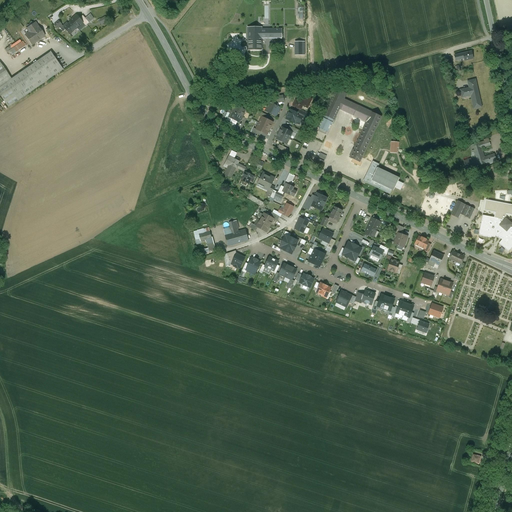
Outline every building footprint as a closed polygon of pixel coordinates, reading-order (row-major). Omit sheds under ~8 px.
[(79,18),(76,15),(70,20),(71,22),(71,21),(77,28),(83,23),(83,22),(79,18)] [(89,23),(83,15),(79,18),(83,22),(83,23),(86,26),(89,23)] [(71,22),(67,25),(66,24),(63,26),(63,27),(61,29),(63,31),(66,29),(70,34),(77,28),(71,21),(71,22)] [(38,27),(35,23),(27,28),(30,32),(25,35),(31,44),(44,35),(38,27)] [(261,27),(248,27),(248,50),(261,50),(261,38),(261,29),(261,27)] [(281,29),(261,29),(261,38),(277,38),(281,38),(281,29)] [(23,41),(9,51),(12,55),(26,45),(23,41)] [(10,79),(6,82),(18,100),(63,69),(51,51),(10,79)] [(473,52),(465,54),(457,56),(458,61),(466,59),(466,61),(474,59),(473,52)] [(10,79),(0,65),(0,95),(8,107),(18,100),(6,82),(10,79)] [(482,107),(476,80),(469,82),(471,88),(462,90),(463,97),(472,95),(475,108),(482,107)] [(388,102),(357,87),(352,97),(363,102),(360,107),(362,108),(365,103),(383,112),(388,102)] [(337,89),(324,115),(325,115),(333,119),(334,120),(339,109),(344,99),(346,93),(337,89)] [(312,99),(302,94),(299,102),(300,102),(300,104),(303,105),(307,107),(312,99)] [(367,122),(354,150),(353,150),(349,158),(360,163),(382,117),(362,108),(360,107),(344,99),(339,109),(367,122)] [(280,108),(270,103),(268,107),(268,109),(267,111),(276,116),(280,108)] [(245,110),(235,105),(232,111),(242,116),(245,110)] [(298,113),(291,110),(286,119),(294,123),(295,120),(300,123),(302,117),(303,116),(298,113)] [(301,110),(300,110),(298,113),(303,116),(302,117),(305,119),(308,114),(301,110)] [(242,116),(232,111),(230,113),(229,117),(238,121),(239,122),(242,116)] [(238,121),(229,117),(230,113),(228,112),(225,117),(228,119),(226,122),(230,125),(231,122),(236,124),(238,121)] [(333,119),(325,115),(323,118),(318,127),(328,132),(333,122),(332,122),(333,119)] [(273,122),(263,117),(262,120),(261,120),(259,123),(270,128),(273,122)] [(270,128),(259,123),(258,126),(258,127),(257,130),(267,134),(270,128)] [(292,132),(282,127),(279,133),(290,138),(291,135),(291,134),(292,132)] [(290,138),(279,133),(276,139),(286,144),(287,141),(288,141),(290,138)] [(489,140),(480,143),(473,145),(471,146),(472,151),(472,152),(474,151),(477,160),(472,161),(471,159),(465,160),(468,167),(478,164),(478,165),(486,163),(496,159),(494,154),(484,157),(481,148),(490,145),(489,140)] [(232,158),(228,156),(224,163),(229,165),(232,158)] [(239,161),(232,158),(229,165),(224,175),(231,178),(236,167),(244,171),(246,168),(238,164),(239,161)] [(399,179),(377,168),(379,165),(373,162),(363,181),(390,195),(392,190),(393,191),(399,179)] [(252,176),(245,172),(241,181),(248,184),(250,181),(252,176)] [(269,177),(263,174),(257,185),(269,190),(268,192),(266,195),(270,197),(273,191),(275,188),(271,186),(274,179),(270,176),(269,177)] [(294,187),(286,183),(282,191),(290,195),(290,194),(293,190),(294,187)] [(284,196),(277,192),(275,196),(274,197),(273,199),(281,202),(284,196)] [(327,197),(317,193),(314,200),(311,205),(321,210),(327,197)] [(263,204),(251,197),(250,199),(262,206),(263,204)] [(311,198),(306,209),(309,210),(311,205),(314,200),(311,198)] [(474,209),(458,201),(451,215),(458,218),(460,214),(470,218),(474,209)] [(294,207),(287,203),(283,210),(280,208),(278,212),(287,216),(291,214),(294,207)] [(343,210),(335,207),(330,217),(339,221),(341,218),(340,217),(343,210)] [(279,217),(272,213),(269,217),(273,219),(277,221),(279,217)] [(269,217),(264,214),(261,220),(270,225),(273,219),(269,217)] [(372,219),(365,233),(373,237),(376,231),(376,230),(380,222),(381,220),(374,216),(372,219)] [(511,246),(511,227),(507,232),(499,225),(503,220),(498,219),(482,216),(479,235),(491,238),(491,237),(494,237),(495,236),(502,240),(499,243),(508,251),(511,246)] [(325,217),(321,225),(325,227),(329,219),(325,217)] [(308,222),(300,218),(295,229),(303,233),(308,222)] [(511,223),(505,218),(503,220),(499,225),(507,232),(511,227),(511,226),(511,223)] [(261,220),(260,220),(257,226),(258,227),(266,232),(270,225),(261,220)] [(257,226),(251,223),(249,227),(256,231),(258,227),(257,226)] [(404,228),(398,225),(396,233),(398,233),(401,234),(402,231),(403,232),(404,228)] [(333,234),(323,229),(319,238),(329,243),(331,239),(333,234)] [(210,230),(195,235),(197,243),(205,241),(206,243),(213,241),(210,230)] [(236,232),(235,233),(238,243),(248,240),(245,230),(236,232)] [(232,234),(226,235),(229,245),(238,243),(235,233),(232,234)] [(401,234),(398,233),(394,244),(398,245),(400,245),(404,246),(407,236),(401,234)] [(298,241),(286,235),(282,242),(295,248),(297,245),(296,245),(298,241)] [(421,238),(419,237),(415,244),(425,249),(428,243),(428,241),(426,240),(426,239),(422,237),(421,238)] [(335,241),(331,239),(329,243),(327,247),(332,249),(335,241)] [(295,248),(282,242),(279,248),(291,254),(293,250),(294,251),(295,248)] [(352,244),(348,242),(345,249),(342,254),(342,255),(349,258),(355,245),(352,244)] [(358,246),(355,245),(349,258),(352,259),(356,261),(357,258),(361,249),(358,247),(358,246)] [(384,251),(373,246),(369,255),(380,260),(384,251)] [(325,254),(314,249),(311,256),(322,261),(325,254)] [(236,251),(227,254),(230,262),(232,263),(237,254),(236,251)] [(438,253),(434,251),(429,260),(439,265),(443,257),(437,254),(438,253)] [(464,257),(453,251),(452,251),(452,252),(449,258),(449,259),(461,264),(462,262),(464,257)] [(245,258),(237,254),(232,263),(232,264),(240,268),(245,258)] [(322,261),(311,256),(308,262),(319,267),(322,261)] [(278,262),(269,257),(265,267),(271,270),(274,271),(277,265),(278,262)] [(255,259),(254,260),(252,259),(249,264),(246,263),(242,271),(245,273),(246,271),(249,272),(254,275),(260,263),(257,261),(258,260),(255,259)] [(400,263),(391,260),(387,270),(390,270),(390,272),(393,273),(394,272),(396,273),(399,264),(400,263)] [(439,265),(429,260),(428,264),(437,268),(439,265)] [(279,274),(281,275),(290,279),(292,280),(296,270),(284,264),(279,274)] [(377,270),(364,264),(363,267),(361,271),(365,273),(373,277),(377,270)] [(280,266),(277,265),(274,271),(271,270),(270,272),(276,274),(276,273),(280,266)] [(307,276),(303,274),(303,276),(300,282),(299,283),(303,285),(306,287),(306,286),(310,288),(314,279),(310,278),(311,277),(308,275),(307,276)] [(434,277),(424,274),(421,283),(431,286),(434,277)] [(292,280),(290,279),(286,287),(291,289),(295,281),(292,280)] [(438,287),(436,291),(443,293),(447,282),(440,279),(438,287)] [(447,282),(443,293),(449,295),(450,292),(453,284),(447,282)] [(326,298),(331,289),(320,284),(318,289),(317,292),(323,295),(322,296),(326,298)] [(375,294),(366,291),(364,295),(362,301),(362,302),(371,305),(375,294)] [(351,296),(341,292),(336,302),(346,307),(348,302),(350,300),(351,296)] [(364,295),(358,293),(355,301),(362,304),(362,302),(362,301),(364,295)] [(384,309),(388,297),(381,295),(379,302),(377,306),(377,307),(384,309)] [(390,311),(392,307),(394,300),(388,297),(384,309),(390,311)] [(403,315),(407,304),(400,302),(398,307),(396,313),(403,315)] [(409,318),(409,317),(413,306),(407,304),(403,315),(409,317),(409,318)] [(443,308),(432,304),(428,314),(439,317),(443,308)] [(418,326),(420,321),(418,321),(418,320),(412,318),(410,323),(418,326)] [(429,325),(420,321),(418,326),(417,330),(426,333),(429,325)] [(480,457),(473,455),(471,461),(478,463),(480,457)]
